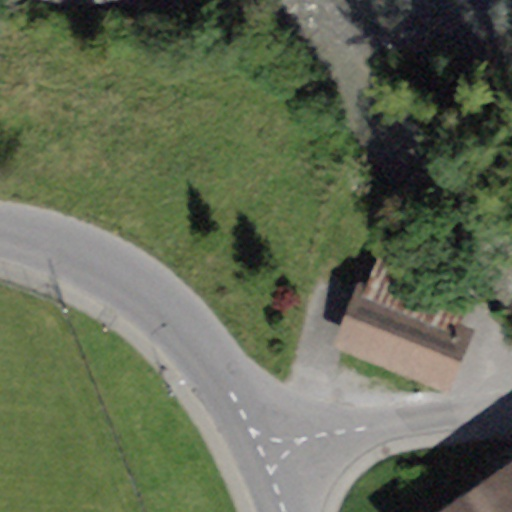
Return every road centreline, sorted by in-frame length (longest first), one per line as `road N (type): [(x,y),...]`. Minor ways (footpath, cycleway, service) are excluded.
road 1 (residential): [(0,240),(84,264),(175,326),(249,461)]
road 2 (residential): [(249,461),(511,398)]
